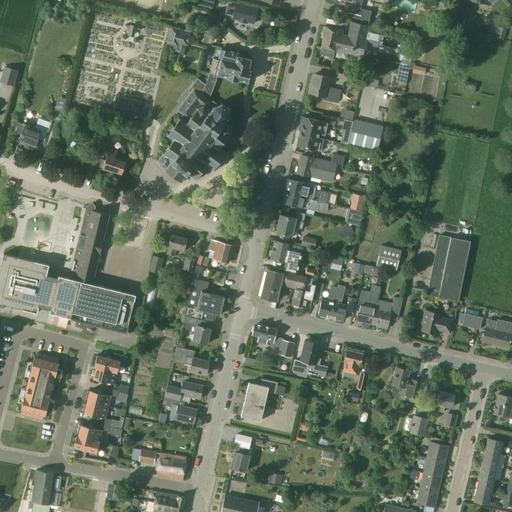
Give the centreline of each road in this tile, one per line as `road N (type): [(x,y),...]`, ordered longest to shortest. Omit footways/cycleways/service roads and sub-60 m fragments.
road 1 (unclassified): [(258,240),(0,161)]
road 2 (residential): [(56,466),(84,346),(19,332),(0,406)]
road 3 (tertiary): [(484,367),(242,308)]
road 4 (unclassified): [(258,240),(313,0)]
road 5 (tertiary): [(197,491),(242,308)]
road 6 (residential): [(197,491),(56,466)]
